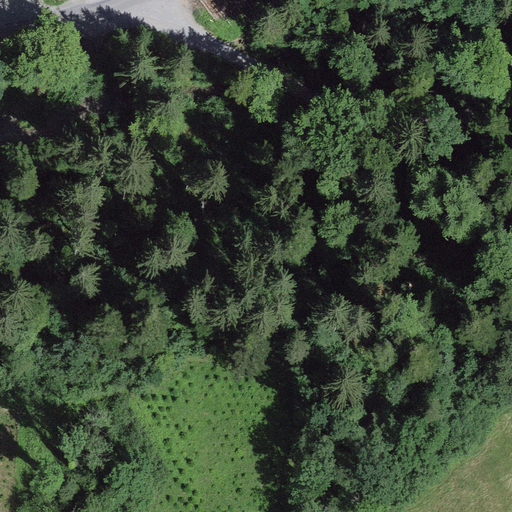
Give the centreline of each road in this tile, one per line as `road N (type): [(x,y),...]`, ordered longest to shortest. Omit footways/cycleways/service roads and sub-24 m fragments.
road 1 (track): [(511,94),(449,118),(341,116),(268,89),(154,0)]
road 2 (track): [(0,34),(118,0)]
